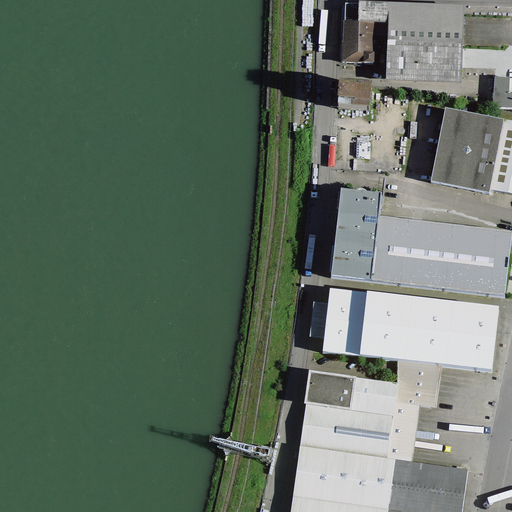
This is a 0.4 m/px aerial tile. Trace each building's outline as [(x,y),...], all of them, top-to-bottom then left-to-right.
[(365,65),(374,65),(374,55),(373,55),(374,46),(373,46),(373,34),(374,12),(374,7),(346,6),(344,44),(343,44),(343,63),(365,63),(365,65)] [(462,80),(464,15),(429,14),(374,12),(373,34),(388,35),(387,77),(462,80)] [(493,103),(493,109),(511,109),(511,94),(509,94),(510,79),(495,78),(495,80),(493,103)] [(493,103),(495,80),(488,79),(487,103),(493,103)] [(489,195),(490,191),(504,122),(446,111),(431,183),(489,195)] [(511,195),(511,122),(504,121),(504,122),(490,191),(511,195)] [(373,283),(380,219),(382,196),(341,192),(331,278),(373,283)] [(511,237),(511,234),(380,219),(373,283),(505,298),(511,237)] [(499,310),(330,291),(323,353),(398,362),(398,386),(395,402),(414,405),(430,408),(436,366),(492,373),(499,310)] [(311,374),(307,404),(327,407),(394,416),(395,402),(398,386),(311,374)] [(394,416),(327,407),(321,451),(300,448),(291,511),(462,511),(469,471),(406,462),(414,405),(395,402),(394,416)] [(307,404),(300,448),(321,451),(327,407),(307,404)]
